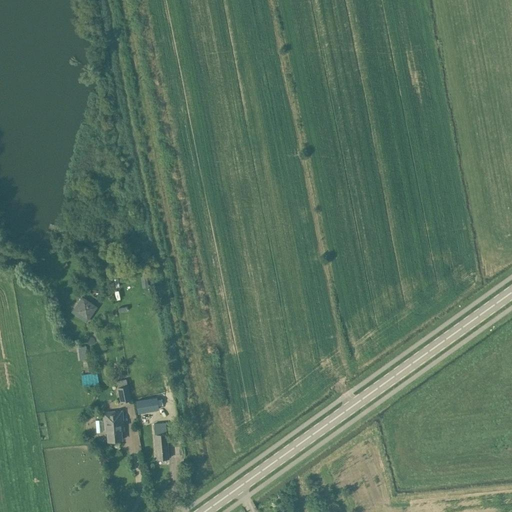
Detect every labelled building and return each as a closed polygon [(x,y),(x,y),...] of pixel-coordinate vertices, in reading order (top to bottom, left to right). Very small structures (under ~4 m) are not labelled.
[(85,319),(93,308),(83,301),(84,299),(82,297),(71,313),(85,322),(87,320),(85,319)] [(84,346),(77,347),(78,360),(86,359),(84,346)] [(130,401),(127,380),(117,381),(121,403),(130,401)] [(138,412),(158,409),(156,396),(136,399),(138,412)] [(122,412),(107,413),(107,420),(104,420),(104,421),(102,421),(102,419),(96,420),(97,432),(103,431),(103,430),(105,430),(105,433),(108,432),(109,442),(121,441),(120,426),(123,426),(122,412)] [(168,457),(166,422),(154,423),(155,433),(154,433),(155,457),(168,457)]
